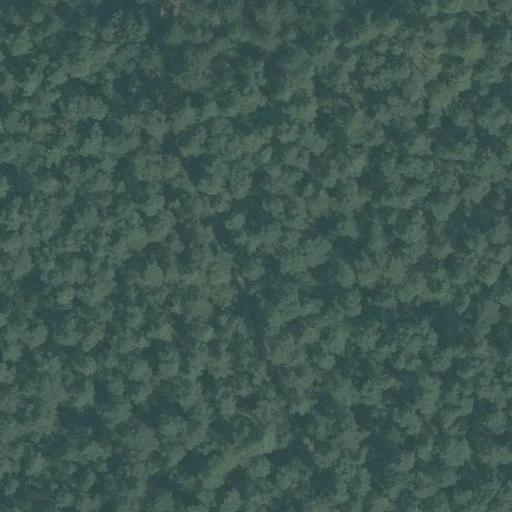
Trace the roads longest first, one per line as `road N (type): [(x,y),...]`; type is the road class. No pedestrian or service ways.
road 1 (track): [(116,0),(335,511)]
road 2 (track): [(163,105),(400,0)]
